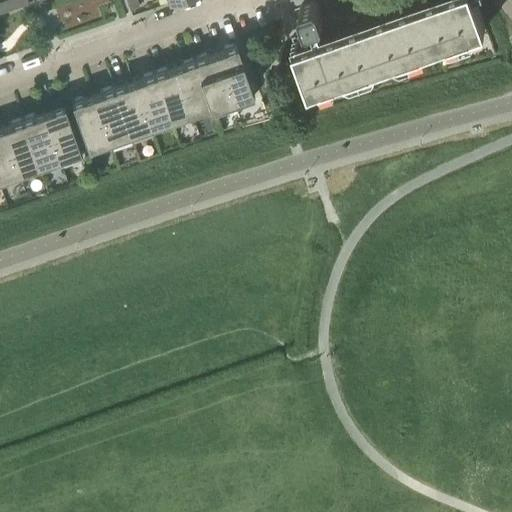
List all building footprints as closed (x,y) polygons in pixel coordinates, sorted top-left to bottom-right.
[(0,11),(14,7),(11,0),(3,0),(0,1),(0,11)] [(138,5),(136,0),(126,0),(129,8),(138,5)] [(419,0),(294,44),(309,88),(485,26),(476,0),(419,0)] [(322,21),(323,17),(318,1),(315,0),(312,0),(301,4),(300,8),(305,24),(309,25),(310,25),(313,32),(323,28),(320,21),(322,21)] [(235,41),(214,49),(231,96),(251,89),(253,96),(254,96),(251,89),(252,89),(235,41)] [(233,103),(231,96),(214,49),(193,56),(210,103),(212,110),(213,110),(211,103),(230,96),(233,103)] [(210,103),(193,56),(173,63),(190,110),(192,118),(193,117),(190,110),(210,103)] [(190,110),(173,63),(153,70),(169,117),(172,125),(172,124),(170,117),(190,110)] [(169,117),(153,70),(132,77),(149,125),(151,132),(152,132),(149,124),(169,117)] [(149,125),(132,77),(112,85),(129,132),(131,139),(129,132),(149,125)] [(129,132),(112,85),(92,92),(108,139),(111,146),(109,139),(129,132)] [(108,139),(92,92),(70,99),(87,146),(90,153),(91,153),(88,146),(108,139)] [(63,102),(42,109),(58,156),(78,149),(81,157),(82,156),(79,149),(80,149),(63,102)] [(61,163),(58,156),(42,109),(21,116),(38,164),(40,171),(41,171),(38,163),(58,157),(60,164),(61,163)] [(38,164),(21,116),(1,124),(17,171),(20,178),(18,171),(38,164)] [(0,176),(17,171),(1,124),(0,123),(0,184),(0,185),(0,184),(0,176)]
